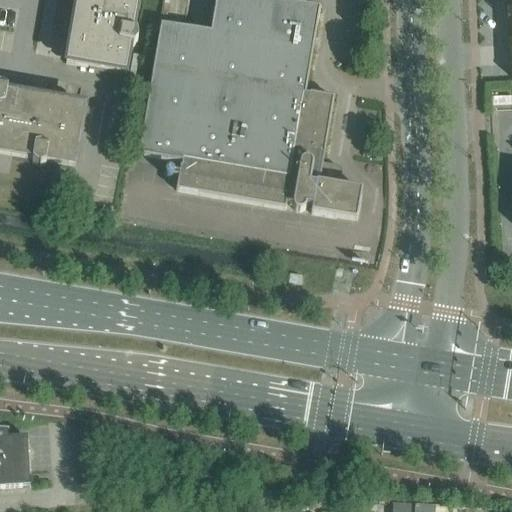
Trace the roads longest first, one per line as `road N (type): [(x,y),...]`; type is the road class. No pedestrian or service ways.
road 1 (primary): [(0,362),(417,436)]
road 2 (primary): [(399,362),(0,301)]
road 3 (unclassified): [(439,369),(457,231),(449,0)]
road 4 (unclassified): [(411,0),(417,230),(399,362)]
